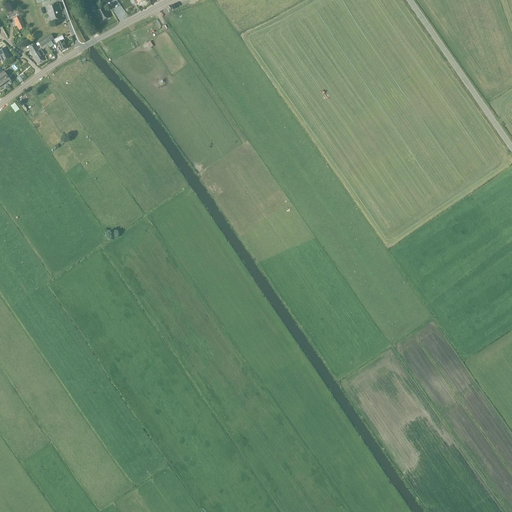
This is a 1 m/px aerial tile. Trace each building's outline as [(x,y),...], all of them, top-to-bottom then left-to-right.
[(15,18),(16,19),(14,20),(19,31),(25,28),(20,17),(19,16),(20,16),(14,3),(10,5),(11,7),(9,8),(11,13),(6,15),(9,20),(15,18)] [(51,23),(61,20),(57,5),(46,7),(51,23)] [(101,23),(109,19),(104,9),(96,13),(101,23)] [(22,45),(30,41),(27,35),(19,39),(22,45)] [(54,40),(51,35),(38,43),(41,48),(54,40)] [(54,40),(61,52),(67,49),(64,42),(65,41),(62,36),(54,40)] [(34,45),(28,49),(38,65),(45,60),(37,47),(36,48),(34,45)] [(5,48),(0,50),(0,57),(2,63),(10,59),(5,48)] [(8,78),(0,83),(0,90),(0,91),(11,83),(8,78)]
